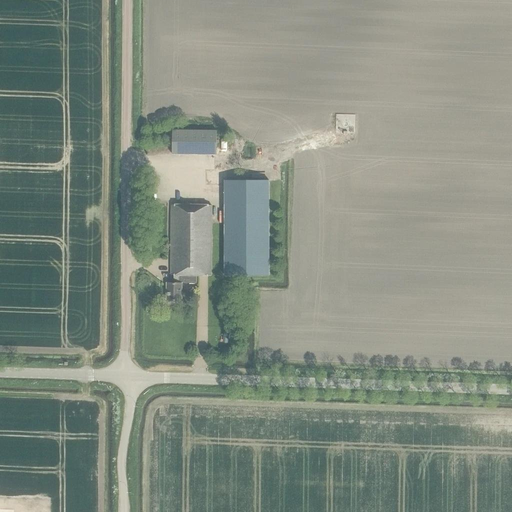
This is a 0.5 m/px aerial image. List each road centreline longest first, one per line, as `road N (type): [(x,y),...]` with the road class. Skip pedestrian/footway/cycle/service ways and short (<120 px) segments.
road 1 (tertiary): [(511,390),(125,377)]
road 2 (unclassified): [(125,377),(128,0)]
road 3 (unclassified): [(123,511),(120,462),(131,395),(125,377)]
road 4 (tertiary): [(0,373),(125,377)]
